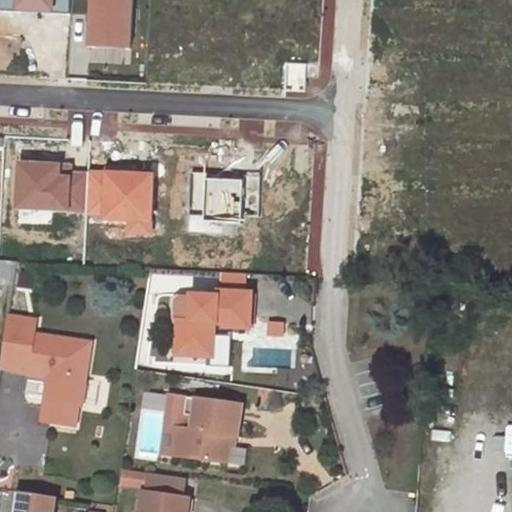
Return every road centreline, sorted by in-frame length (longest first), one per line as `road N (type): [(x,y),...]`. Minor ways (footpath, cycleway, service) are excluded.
road 1 (residential): [(344,109),(335,359),(364,501)]
road 2 (residential): [(0,90),(344,109)]
